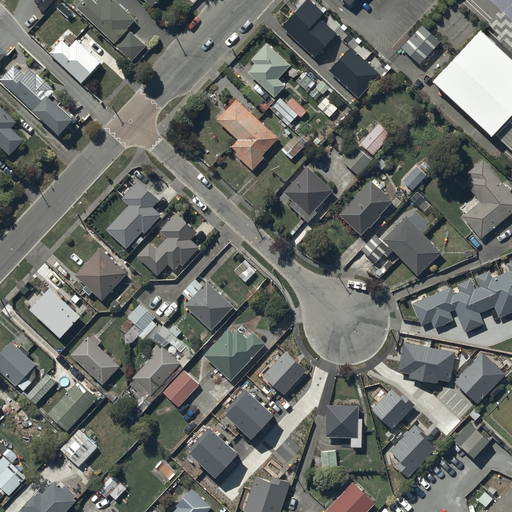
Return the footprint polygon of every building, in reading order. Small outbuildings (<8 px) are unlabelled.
[(100,0),(97,3),(93,0),(84,0),(77,8),(117,45),(130,32),(128,29),(136,21),(114,0),(100,0)] [(58,16),(72,30),(79,23),(64,9),(58,16)] [(310,26),(293,44),(302,52),(304,50),(324,68),(346,44),(323,22),(314,30),(310,26)] [(423,26),(403,48),(421,65),(441,43),(423,26)] [(40,29),(32,37),(42,47),(50,39),(40,29)] [(147,46),(132,32),(118,48),(133,62),(147,46)] [(511,60),(484,35),(437,85),(494,138),(511,119),(511,60)] [(103,63),(79,40),(71,48),(63,41),(51,53),(84,84),(103,63)] [(292,66),(268,44),(252,61),(257,65),(249,74),(276,98),(287,87),(279,80),(292,66)] [(359,44),(352,50),(365,62),(372,55),(359,44)] [(0,63),(8,55),(0,47),(0,63)] [(393,69),(394,70),(395,70),(396,70),(396,71),(397,71),(398,71),(399,70),(400,70),(401,70),(401,69),(402,69),(403,68),(403,67),(404,67),(404,66),(404,65),(404,64),(404,63),(404,62),(404,61),(404,60),(403,60),(403,59),(402,58),(401,57),(400,57),(399,56),(398,56),(397,56),(396,56),(395,56),(394,57),(393,57),(393,58),(392,58),(392,59),(391,59),(391,60),(391,61),(390,61),(390,62),(390,63),(390,64),(390,65),(390,66),(391,66),(391,67),(391,68),(392,68),(392,69),(393,69)] [(26,76),(15,66),(3,80),(62,135),(76,120),(53,99),(58,94),(32,70),(26,76)] [(316,84),(304,74),(297,81),(309,92),(316,84)] [(316,88),(310,94),(316,100),(322,93),(324,95),(330,88),(323,82),(318,86),(316,88)] [(338,109),(326,99),(319,107),(331,118),(338,109)] [(280,139),(238,100),(219,121),(240,141),(233,148),(238,154),(237,155),(254,171),(265,159),(263,157),(280,139)] [(299,116),(281,100),(275,107),(292,123),(299,116)] [(15,124),(0,108),(0,149),(7,157),(22,142),(10,130),(15,124)] [(511,120),(496,137),(511,152),(511,120)] [(391,136),(380,125),(362,145),(373,156),(391,136)] [(306,146),(296,137),(283,150),(293,160),(306,146)] [(372,161),(357,148),(344,162),(359,176),(372,161)] [(511,215),(511,194),(484,161),(469,174),(473,179),(466,185),(482,203),(465,218),(483,239),(511,215)] [(335,192),(309,168),(284,194),(295,203),(292,206),(310,223),(318,214),(316,212),(335,192)] [(427,176),(419,168),(405,183),(413,191),(427,176)] [(160,201),(140,182),(123,200),(130,206),(107,231),(127,250),(144,232),(146,234),(163,216),(154,208),(160,201)] [(394,202),(372,182),(341,216),(362,237),(394,202)] [(425,201),(416,192),(409,199),(411,202),(410,203),(413,206),(415,204),(418,208),(425,201)] [(198,234),(177,215),(161,232),(169,239),(157,251),(151,245),(139,257),(159,276),(169,265),(176,271),(182,265),(184,267),(200,249),(192,241),(198,234)] [(401,258),(424,235),(408,218),(384,241),(401,258)] [(419,277),(443,254),(424,235),(401,258),(419,277)] [(389,249),(377,237),(363,250),(376,263),(389,249)] [(129,274),(102,250),(77,277),(104,301),(129,274)] [(246,260),(234,272),(245,283),(246,282),(252,288),(261,280),(250,268),(252,266),(246,260)] [(511,272),(502,276),(511,299),(511,263),(508,265),(511,272)] [(511,313),(511,299),(502,276),(494,279),(491,272),(477,277),(481,288),(478,289),(487,311),(495,308),(500,319),(511,313)] [(462,292),(455,296),(457,312),(466,333),(485,325),(480,314),(487,311),(478,289),(476,290),(472,280),(459,286),(462,292)] [(236,308),(209,283),(187,307),(213,332),(236,308)] [(38,294),(23,310),(51,337),(63,324),(59,320),(73,306),(51,285),(40,296),(38,294)] [(455,296),(452,289),(414,305),(423,327),(433,323),(435,329),(454,321),(452,313),(457,312),(455,296)] [(140,305),(128,318),(128,319),(136,326),(126,336),(125,346),(133,344),(140,337),(148,344),(162,329),(154,322),(156,319),(140,305)] [(170,320),(165,326),(180,340),(182,337),(180,336),(183,332),(170,320)] [(234,337),(230,332),(206,356),(232,381),(266,346),(255,335),(248,342),(239,332),(234,337)] [(24,334),(19,340),(29,350),(34,344),(24,334)] [(121,368),(89,339),(73,357),(105,385),(121,368)] [(37,366),(12,343),(0,356),(0,370),(17,387),(37,366)] [(179,362),(163,347),(131,382),(145,395),(142,402),(145,406),(195,354),(187,346),(183,350),(186,353),(179,362)] [(420,371),(397,397),(410,408),(407,412),(417,421),(450,383),(438,372),(444,365),(431,355),(418,369),(420,371)] [(269,370),(244,403),(253,410),(258,404),(291,428),(311,401),(269,370)] [(199,386),(185,373),(165,394),(179,407),(199,386)] [(57,383),(49,375),(28,395),(37,404),(57,383)] [(80,384),(50,414),(67,431),(97,400),(80,384)] [(358,401),(327,400),(326,432),(357,433),(358,401)] [(488,436),(469,418),(454,433),(473,451),(488,436)] [(98,449),(81,432),(62,451),(79,468),(98,449)] [(322,448),(323,467),(337,466),(335,447),(322,448)] [(293,469),(274,455),(260,474),(279,488),(293,469)] [(27,479),(5,458),(0,463),(0,474),(1,476),(0,477),(0,485),(10,495),(27,479)] [(209,468),(204,473),(215,483),(217,481),(221,485),(227,478),(218,470),(214,473),(209,468)] [(109,474),(95,489),(107,500),(111,496),(117,501),(127,490),(109,474)] [(353,478),(325,508),(330,511),(363,511),(375,499),(353,478)] [(511,479),(496,497),(511,511),(511,479)] [(69,511),(79,502),(57,482),(43,496),(40,493),(22,511),(69,511)] [(203,511),(211,503),(192,486),(176,502),(177,504),(169,511),(203,511)] [(485,490),(477,498),(485,504),(492,496),(485,490)] [(511,511),(496,497),(481,511),(511,511)]
